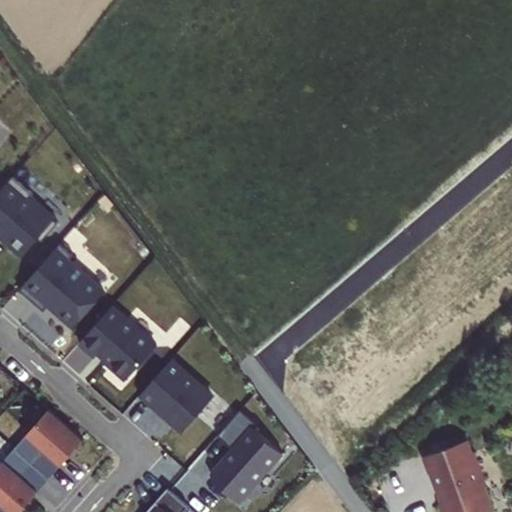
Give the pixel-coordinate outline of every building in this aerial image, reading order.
[(32,193),(12,176),(0,189),(0,232),(23,254),(38,237),(42,240),(57,222),(29,197),(32,193)] [(55,249),(23,287),(73,330),(105,292),(55,249)] [(156,345),(111,306),(79,342),(95,356),(98,353),(107,361),(106,362),(125,380),(156,345)] [(213,397),(171,360),(139,395),(153,407),(155,404),(184,430),(213,397)] [(49,409),(15,448),(45,475),(56,462),(60,466),(84,439),(49,409)] [(240,409),(217,435),(233,449),(213,471),(214,479),(239,502),(283,452),(254,427),(257,423),(240,409)] [(441,511),(486,511),(490,511),(481,486),(484,485),(472,453),(470,454),(465,441),(421,457),(427,474),(429,474),(440,504),(439,504),(441,511)] [(15,448),(0,464),(0,504),(8,511),(19,511),(38,490),(34,487),(45,475),(15,448)] [(168,511),(156,501),(146,511),(168,511)]
